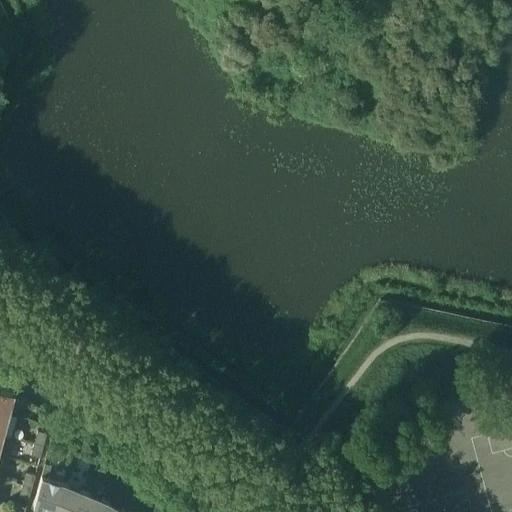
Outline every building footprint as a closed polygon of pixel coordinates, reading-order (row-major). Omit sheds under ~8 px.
[(0,411),(6,414),(12,391),(0,387),(0,411)] [(12,433),(17,415),(8,413),(4,431),(12,433)] [(60,422),(49,414),(44,422),(54,430),(60,422)] [(43,444),(46,432),(37,430),(34,442),(43,444)] [(0,434),(0,456),(5,458),(10,437),(1,435),(0,434)] [(40,456),(43,444),(34,442),(30,454),(40,456)] [(31,486),(35,474),(26,471),(22,483),(31,486)] [(53,511),(64,481),(59,479),(59,477),(48,474),(47,476),(41,474),(33,505),(38,507),(37,508),(49,511),(49,510),(53,511)] [(55,511),(75,511),(85,489),(64,481),(53,511),(55,511)] [(28,498),(31,486),(22,483),(19,496),(28,498)] [(98,511),(106,498),(85,489),(75,511),(98,511)] [(123,511),(125,509),(106,498),(98,511),(123,511)]
